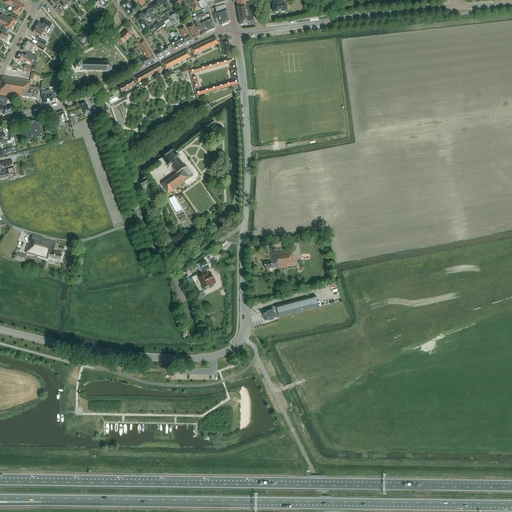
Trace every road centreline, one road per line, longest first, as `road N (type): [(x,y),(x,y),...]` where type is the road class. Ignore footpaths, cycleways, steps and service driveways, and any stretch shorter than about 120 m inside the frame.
road 1 (trunk): [(511,487),(9,481)]
road 2 (trunk): [(66,498),(511,503)]
road 3 (tertiary): [(232,347),(182,359),(0,329)]
road 4 (secondary): [(236,33),(455,7)]
road 5 (tertiary): [(244,224),(246,115),(236,33)]
road 6 (residential): [(234,28),(93,95)]
road 7 (unclassified): [(133,226),(66,241),(9,225),(0,212)]
road 8 (unclassified): [(93,95),(141,218)]
